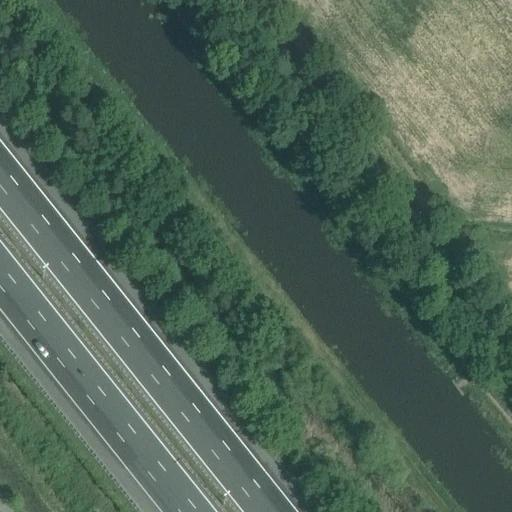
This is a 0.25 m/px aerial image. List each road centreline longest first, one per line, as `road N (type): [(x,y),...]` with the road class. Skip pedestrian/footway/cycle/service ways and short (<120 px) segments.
road 1 (motorway): [(274,511),(0,167)]
road 2 (motorway): [(0,271),(190,511)]
